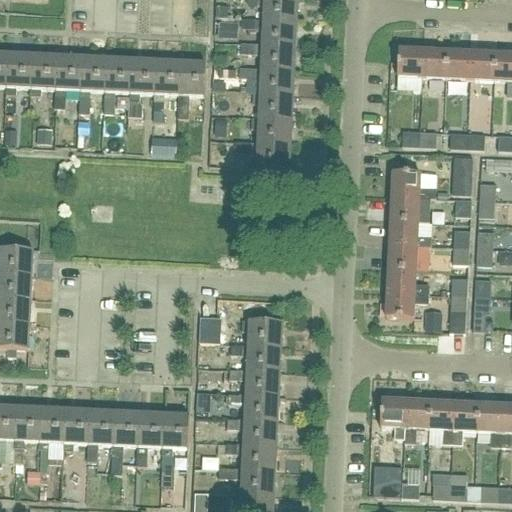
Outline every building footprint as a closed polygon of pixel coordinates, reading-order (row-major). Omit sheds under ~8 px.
[(264,2),(264,0),(257,0),(257,11),(264,11),(263,25),(263,26),(297,28),(298,3),(264,2)] [(263,26),(263,25),(256,25),(256,36),(263,36),(262,50),(262,51),(296,52),(297,28),(263,26)] [(234,29),(219,28),(219,42),(233,43),(234,29)] [(262,51),(262,50),(241,49),(240,60),(262,60),(261,75),(295,77),(296,52),(262,51)] [(423,84),(424,56),(400,55),(398,83),(423,84)] [(447,86),(448,58),(424,56),(423,84),(447,86)] [(471,87),(472,59),(448,58),(447,86),(471,87)] [(0,93),(6,93),(7,93),(9,60),(0,59),(0,93)] [(495,88),(496,60),(472,59),(471,87),(495,88)] [(6,93),(6,112),(16,113),(17,94),(31,95),(32,95),(33,61),(9,60),(7,93),(6,93)] [(511,60),(496,60),(495,88),(509,88),(509,103),(511,103),(511,60)] [(56,96),(58,62),(33,61),(32,95),(31,95),(31,102),(41,102),(41,95),(56,96)] [(66,97),(80,97),(81,97),(82,64),(58,62),(56,96),(55,115),(65,116),(66,97)] [(105,99),(107,65),(82,64),(81,97),(80,97),(79,120),(90,121),(91,98),(105,99)] [(130,100),(131,66),(107,65),(105,99),(104,120),(115,121),(116,99),(130,100)] [(154,101),(156,67),(131,66),(130,100),(129,123),(143,124),(144,108),(140,107),(140,100),(154,101)] [(155,108),(154,128),(163,129),(164,108),(165,102),(179,102),(181,68),(156,67),(154,101),(154,108),(155,108)] [(179,102),(178,125),(188,125),(189,103),(205,104),(206,70),(181,68),(179,102)] [(261,75),(240,74),(239,84),(260,85),(260,99),(260,100),(294,101),(295,77),(261,75)] [(260,100),(260,99),(253,99),(253,109),(259,110),(259,124),(259,125),(293,126),(294,101),(260,100)] [(259,125),(259,124),(252,124),(251,134),(258,135),(258,148),(258,149),(291,151),(293,126),(259,125)] [(225,127),(216,126),(216,141),(225,142),(225,127)] [(79,128),(79,140),(90,140),(90,127),(79,128)] [(38,150),(50,151),(51,138),(39,137),(38,150)] [(420,154),(420,138),(404,138),(403,153),(420,154)] [(420,138),(420,154),(437,155),(438,139),(420,138)] [(468,156),(468,141),(452,140),(451,155),(468,156)] [(468,141),(468,156),(485,157),(486,142),(468,141)] [(511,158),(511,142),(500,142),(499,158),(511,158)] [(152,160),(175,161),(176,144),(153,143),(152,160)] [(258,149),(258,148),(235,148),(235,158),(257,159),(256,175),(290,176),(291,151),(258,149)] [(485,175),(498,176),(498,165),(486,165),(485,175)] [(452,202),(471,203),(472,179),(453,178),(452,202)] [(393,179),(392,203),(431,205),(436,206),(436,196),(420,195),(421,180),(393,179)] [(421,180),(420,195),(436,196),(437,181),(421,180)] [(480,207),(495,208),(496,191),(481,190),(480,207)] [(430,229),(431,205),(392,203),(391,227),(419,229),(430,229)] [(471,224),(472,207),(456,206),(456,223),(471,224)] [(495,225),(495,208),(480,207),(479,224),(495,225)] [(418,243),(419,229),(391,227),(390,251),(418,253),(431,254),(432,244),(418,243)] [(419,229),(418,243),(432,244),(432,229),(430,229),(419,229)] [(454,254),(469,255),(470,238),(455,237),(454,254)] [(478,255),(493,256),(494,239),(478,238),(478,255)] [(390,251),(389,275),(417,277),(418,253),(390,251)] [(0,279),(32,282),(34,256),(0,254),(0,279)] [(469,272),(469,255),(454,254),(453,271),(469,272)] [(492,273),(493,256),(478,255),(477,272),(492,273)] [(416,291),(417,277),(389,275),(387,299),(429,301),(429,292),(416,291)] [(0,304),(31,306),(32,282),(0,279),(0,304)] [(452,302),(467,303),(468,286),(453,285),(452,302)] [(475,303),(491,304),(492,287),(476,286),(475,303)] [(429,311),(429,301),(387,299),(386,324),(414,325),(415,310),(429,311)] [(465,342),(466,320),(467,303),(452,302),(450,341),(465,342)] [(490,321),(491,304),(475,303),(474,320),(490,321)] [(0,304),(0,328),(30,330),(31,306),(0,304)] [(201,349),(216,349),(218,317),(202,317),(201,349)] [(426,338),(440,338),(441,324),(426,323),(426,338)] [(248,352),(281,353),(283,328),(242,326),(242,337),(249,337),(248,351),(248,352)] [(0,328),(0,354),(29,356),(30,330),(0,328)] [(248,362),(247,376),(247,377),(280,378),(281,353),(248,352),(248,351),(241,351),(241,352),(232,351),(231,361),(248,362)] [(229,376),(229,386),(246,387),(246,400),(246,401),(279,403),(280,378),(247,377),(247,376),(240,375),(240,376),(229,376)] [(246,401),(246,400),(239,400),(226,400),(226,410),(245,411),(245,425),(245,426),(278,427),(279,403),(246,401)] [(405,435),(407,407),(382,406),(381,434),(395,434),(395,446),(405,446),(405,435)] [(429,436),(431,408),(407,407),(405,435),(405,446),(404,449),(414,449),(415,435),(429,436)] [(453,451),(455,409),(431,408),(429,436),(443,437),(443,450),(453,451)] [(477,438),(479,410),(455,409),(453,451),(462,451),(463,438),(477,438)] [(501,453),(503,412),(479,410),(477,438),(492,439),(491,453),(501,453)] [(511,440),(511,411),(503,412),(501,453),(511,454),(511,440)] [(15,447),(17,413),(0,412),(0,449),(0,446),(14,447),(15,447)] [(24,447),(39,448),(40,448),(41,414),(17,413),(15,447),(14,447),(14,454),(13,470),(17,470),(23,471),(24,454),(24,447)] [(41,414),(40,448),(39,448),(38,455),(41,455),(40,478),(48,478),(49,456),(50,448),(63,449),(64,449),(66,415),(41,414)] [(89,450),(90,416),(66,415),(64,449),(63,449),(63,456),(74,457),(74,449),(89,450)] [(113,451),(115,418),(90,416),(89,450),(88,457),(99,458),(99,451),(113,451)] [(138,452),(139,419),(115,418),(113,451),(111,481),(122,481),(124,452),(137,452),(138,452)] [(162,454),(164,420),(139,419),(138,452),(137,452),(136,472),(147,472),(148,453),(162,454)] [(162,454),(162,461),(173,461),(173,454),(188,455),(190,421),(164,420),(162,454)] [(244,450),(244,451),(277,452),(278,427),(245,426),(245,425),(238,425),(238,426),(228,426),(228,435),(244,436),(244,450)] [(242,474),(242,475),(276,477),(277,452),(244,451),(244,450),(237,449),(237,451),(227,450),(226,460),(243,461),(242,474)] [(88,457),(88,467),(98,467),(99,458),(88,457)] [(173,493),(174,473),(161,473),(160,493),(173,493)] [(242,475),(242,474),(219,474),(218,484),(242,485),(241,499),(241,500),(275,501),(276,477),(242,475)] [(29,478),(29,491),(39,491),(39,478),(29,478)] [(450,507),(451,480),(433,480),(433,491),(434,491),(433,506),(450,507)] [(451,480),(450,507),(467,508),(468,481),(451,480)] [(374,486),(373,502),(401,504),(402,488),(374,486)] [(403,489),(402,504),(419,505),(420,490),(403,489)] [(498,509),(499,494),(482,493),(481,508),(498,509)] [(511,494),(499,494),(498,509),(511,509),(511,494)] [(196,499),(195,511),(208,511),(209,500),(196,499)] [(241,500),(241,499),(234,499),(234,510),(241,510),(240,511),(274,511),(275,501),(241,500)]
